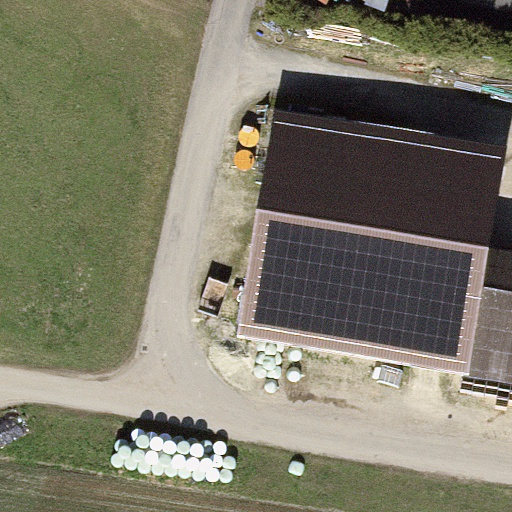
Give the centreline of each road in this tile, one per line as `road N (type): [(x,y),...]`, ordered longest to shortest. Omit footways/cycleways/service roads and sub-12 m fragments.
road 1 (track): [(0,381),(511,470)]
road 2 (track): [(155,403),(237,0)]
road 3 (track): [(511,135),(219,77)]
